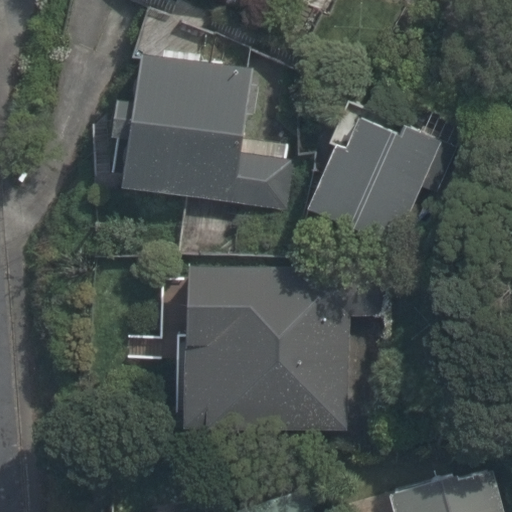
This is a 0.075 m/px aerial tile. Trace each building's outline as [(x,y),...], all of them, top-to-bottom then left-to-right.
[(192,0),(232,16),(238,0),(192,0)] [(151,135),(118,133),(114,201),(249,209),(257,66),(156,60),(151,135)] [(348,110),(329,156),(343,161),(318,222),(411,259),(461,136),(407,114),(400,131),(348,110)] [(181,446),(233,449),(234,431),(353,439),(363,292),(240,284),(241,266),(193,263),(181,446)] [(308,511),(305,474),(204,482),(205,511),(308,511)] [(510,511),(503,485),(403,511),(510,511)]
